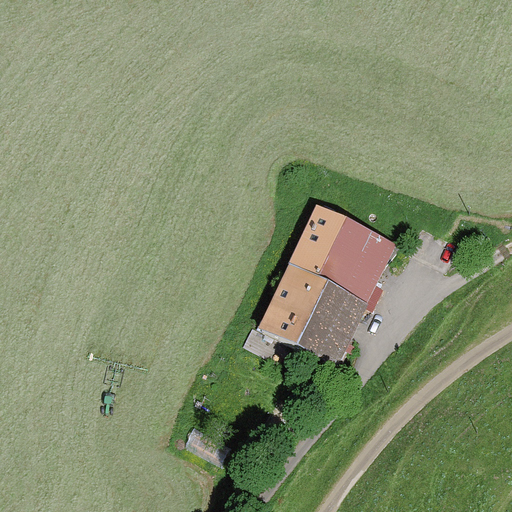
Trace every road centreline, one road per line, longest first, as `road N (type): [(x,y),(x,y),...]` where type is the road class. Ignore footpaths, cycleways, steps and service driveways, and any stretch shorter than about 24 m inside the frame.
road 1 (track): [(511,248),(414,313),(251,511)]
road 2 (unclassified): [(331,511),(404,415),(511,335)]
